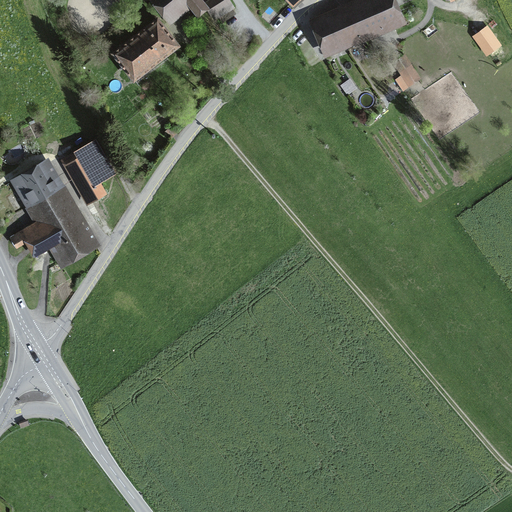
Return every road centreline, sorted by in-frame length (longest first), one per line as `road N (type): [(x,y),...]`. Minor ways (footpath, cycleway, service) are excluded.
road 1 (track): [(202,119),(511,469)]
road 2 (unclassified): [(39,352),(173,155),(313,0)]
road 3 (tertiary): [(39,352),(143,511)]
